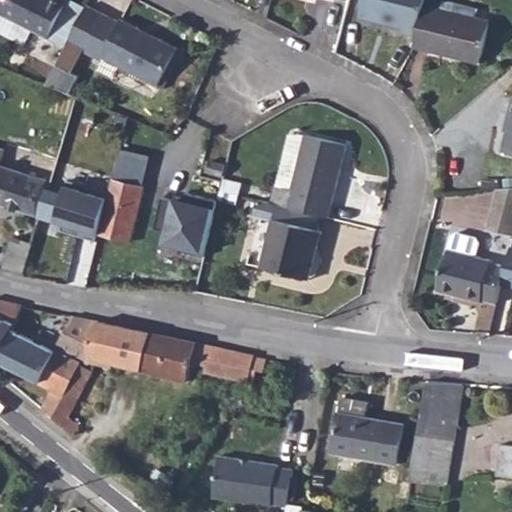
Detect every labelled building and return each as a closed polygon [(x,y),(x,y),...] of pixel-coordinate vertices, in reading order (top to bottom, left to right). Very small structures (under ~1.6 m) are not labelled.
[(10,0),(3,15),(50,39),(69,0),(10,0)] [(89,8),(73,0),(69,0),(50,39),(69,48),(89,8)] [(400,28),(416,32),(424,0),(362,0),(359,12),(401,23),(400,28)] [(424,0),(416,32),(414,42),(478,56),(487,16),(437,5),(438,0),(424,0)] [(105,13),(90,6),(89,8),(69,48),(60,66),(75,73),(87,50),(105,13)] [(105,13),(87,50),(104,58),(105,56),(161,84),(179,47),(152,34),(151,35),(140,30),(141,28),(122,19),(121,21),(105,13)] [(186,51),(179,47),(161,84),(168,88),(186,51)] [(21,73),(15,88),(27,92),(33,78),(21,73)] [(511,115),(502,149),(511,151),(511,95),(507,114),(511,115)] [(285,148),(272,200),(323,214),(328,215),(347,143),(308,133),(302,152),(285,148)] [(290,134),(285,148),(302,152),(308,133),(290,134)] [(0,199),(39,211),(49,178),(0,165),(4,149),(0,147),(0,199)] [(109,198),(101,231),(132,239),(153,155),(122,149),(109,198)] [(209,168),(224,172),(227,161),(211,156),(209,168)] [(511,184),(498,186),(488,226),(511,231),(511,184)] [(101,231),(109,198),(66,188),(56,221),(101,231)] [(202,253),(218,197),(187,189),(184,198),(163,192),(154,224),(167,227),(164,239),(181,243),(180,247),(202,253)] [(272,200),(258,196),(255,212),(274,217),(261,263),(303,274),(311,242),(318,244),(323,228),(319,227),(323,214),(272,200)] [(484,294),(498,298),(503,278),(506,265),(493,262),(494,258),(478,254),(480,241),(478,236),(459,231),(454,234),(440,288),(482,299),(484,294)] [(6,267),(25,271),(29,273),(36,241),(14,235),(6,267)] [(311,242),(303,274),(310,276),(318,244),(311,242)] [(506,265),(503,278),(511,280),(511,244),(506,265)] [(0,299),(0,357),(12,331),(25,305),(0,299)] [(63,335),(56,331),(51,343),(57,347),(56,349),(83,361),(90,364),(92,362),(95,359),(115,364),(124,328),(64,314),(60,322),(67,325),(63,335)] [(124,328),(115,364),(161,376),(169,338),(124,328)] [(12,331),(0,357),(0,361),(54,389),(41,410),(76,438),(79,423),(70,418),(78,401),(66,394),(80,366),(12,331)] [(169,338),(161,376),(187,382),(193,362),(208,364),(207,372),(233,378),(238,354),(169,338)] [(238,354),(233,378),(251,382),(253,376),(259,377),(259,372),(266,373),(268,360),(238,354)] [(115,364),(95,359),(92,362),(115,368),(115,364)] [(80,366),(66,394),(78,401),(93,372),(80,366)] [(312,368),(310,381),(327,381),(328,371),(312,368)] [(429,382),(411,483),(449,488),(466,386),(429,382)] [(345,398),(335,455),(399,466),(406,425),(366,418),(369,402),(345,398)] [(511,444),(502,444),(499,477),(511,477),(511,444)] [(272,504),(287,506),(294,471),(278,468),(278,466),(221,456),(214,496),(270,506),(272,504)]
